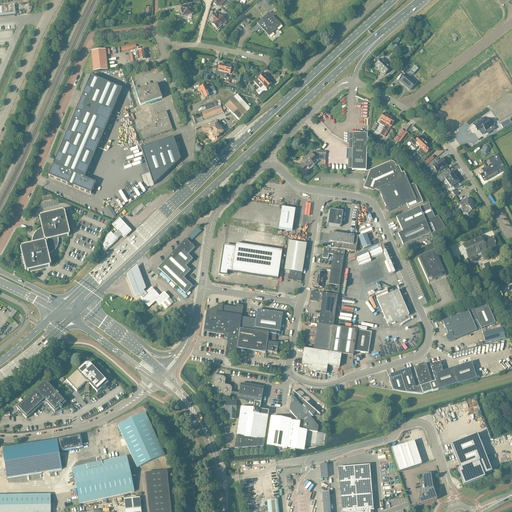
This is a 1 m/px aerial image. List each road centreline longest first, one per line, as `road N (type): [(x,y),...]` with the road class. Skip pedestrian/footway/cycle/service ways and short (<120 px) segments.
road 1 (primary): [(393,0),(66,304)]
road 2 (primary): [(78,310),(380,32)]
road 3 (unclassified): [(290,375),(329,384),(416,356),(430,336),(373,203),(318,190)]
road 4 (unclassified): [(0,249),(89,43),(157,30)]
road 5 (unclassified): [(161,47),(199,45),(303,68),(378,0)]
road 6 (unclassified): [(511,240),(442,138),(402,106)]
road 7 (unclassified): [(0,436),(79,428),(114,414),(156,380)]
road 8 (unclassified): [(315,457),(419,423),(445,477)]
road 9 (unclassified): [(201,287),(211,222),(267,164)]
road 10 (unclassified): [(402,106),(511,20)]
road 11 (unclassified): [(0,126),(58,0)]
road 12 (unknown): [(403,269),(369,283),(369,319),(389,334),(425,320)]
road 13 (unclassified): [(267,164),(273,146),(337,86),(353,82)]
